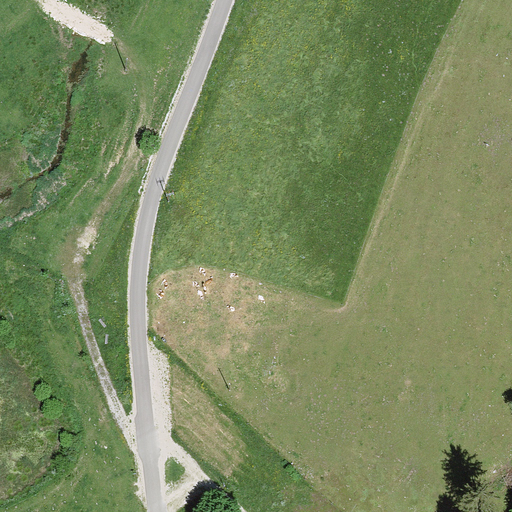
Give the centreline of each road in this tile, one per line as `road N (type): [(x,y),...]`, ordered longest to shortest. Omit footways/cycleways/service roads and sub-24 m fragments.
road 1 (track): [(38,0),(137,52),(137,130),(84,236),(77,308),(116,419),(147,449)]
road 2 (unclassified): [(156,511),(139,328),(140,214),(222,0)]
